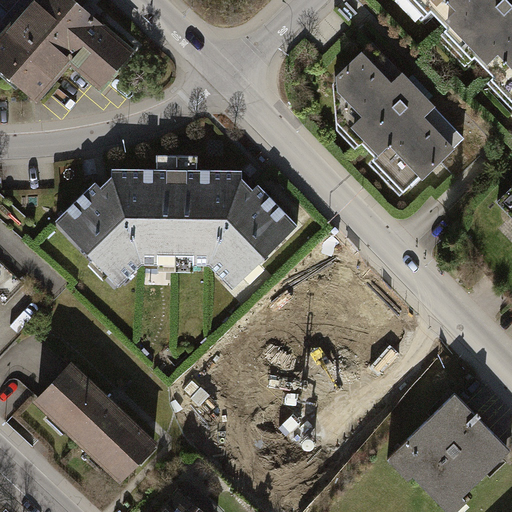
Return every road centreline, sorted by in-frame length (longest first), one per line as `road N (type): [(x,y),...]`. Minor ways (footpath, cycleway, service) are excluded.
road 1 (residential): [(511,378),(223,77)]
road 2 (residential): [(223,77),(141,123),(0,146)]
